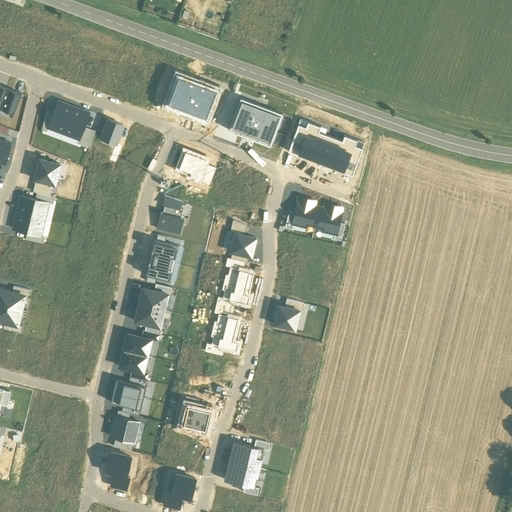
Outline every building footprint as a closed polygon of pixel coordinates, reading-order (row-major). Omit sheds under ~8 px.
[(206,122),(219,89),(176,74),(164,106),(206,122)] [(0,108),(1,109),(9,89),(0,85),(0,108)] [(21,93),(9,89),(1,109),(13,113),(21,93)] [(240,97),(228,130),(269,146),(282,113),(240,97)] [(63,134),(73,107),(58,101),(53,113),(48,128),(63,134)] [(79,140),(84,127),(90,113),(73,107),(63,134),(79,140)] [(47,132),(48,128),(53,113),(47,110),(42,130),(47,132)] [(320,126),(300,119),(288,151),(308,159),(309,157),(333,166),(332,168),(352,175),(364,143),(344,135),(342,140),(318,131),(320,126)] [(123,126),(108,120),(101,138),(116,144),(123,126)] [(78,144),(89,148),(95,131),(84,127),(79,140),(78,144)] [(137,131),(132,145),(127,158),(143,164),(154,137),(137,131)] [(0,162),(5,164),(10,143),(0,140),(0,162)] [(125,143),(119,159),(126,162),(127,158),(132,145),(125,143)] [(116,144),(110,160),(115,162),(121,146),(116,144)] [(200,180),(207,163),(208,159),(184,150),(177,168),(189,173),(188,176),(200,180)] [(36,180),(53,184),(55,185),(60,164),(39,159),(34,180),(36,180)] [(200,180),(210,184),(216,167),(207,163),(200,180)] [(37,193),(50,196),(53,184),(36,180),(33,192),(37,193)] [(50,196),(37,193),(35,200),(49,203),(52,204),(54,197),(50,196)] [(165,205),(179,208),(181,201),(164,194),(162,204),(165,205)] [(45,219),(49,203),(35,200),(21,196),(16,213),(45,219)] [(292,224),(293,224),(306,227),(306,224),(315,226),(319,207),(314,206),(315,202),(298,198),(295,212),(292,224)] [(319,207),(315,226),(323,228),(322,231),(335,234),(336,234),(339,222),(342,208),(325,204),(324,208),(319,207)] [(165,205),(162,213),(181,218),(183,209),(179,208),(165,205)] [(292,229),(293,224),(292,224),(295,212),(289,211),(285,228),(292,229)] [(45,219),(16,213),(12,229),(27,233),(41,236),(45,219)] [(179,234),(183,218),(181,218),(162,213),(160,213),(157,228),(179,234)] [(235,233),(244,235),(246,225),(233,220),(230,232),(235,234),(235,233)] [(345,224),(339,222),(336,234),(335,234),(333,239),(341,241),(345,224)] [(41,236),(27,233),(26,240),(43,244),(44,237),(41,236)] [(232,252),(248,256),(251,256),(255,238),(244,235),(235,233),(235,234),(230,251),(232,252)] [(173,263),(177,246),(165,243),(156,241),(154,240),(150,258),(173,263)] [(245,262),(246,262),(248,256),(232,252),(231,259),(245,262)] [(168,281),(173,263),(150,258),(146,275),(147,276),(156,278),(168,281)] [(229,267),(243,270),(245,262),(231,259),(227,258),(225,266),(229,267)] [(225,273),(223,282),(250,288),(254,274),(249,273),(250,271),(243,270),(229,267),(227,274),(225,273)] [(224,290),(222,297),(222,298),(235,301),(248,304),(250,295),(249,295),(250,288),(223,282),(221,290),(224,290)] [(156,284),(154,291),(167,294),(170,294),(171,287),(156,284)] [(12,292),(25,295),(28,296),(30,290),(13,286),(12,292)] [(139,304),(163,310),(167,294),(154,291),(143,288),(139,304)] [(0,305),(21,310),(25,295),(12,292),(0,289),(0,305)] [(216,304),(233,308),(235,301),(222,298),(222,297),(218,296),(216,304)] [(299,310),(302,311),(304,303),(286,299),(284,307),(299,310)] [(163,310),(139,304),(135,321),(146,323),(159,326),(163,310)] [(218,313),(231,316),(233,308),(216,304),(214,313),(218,314),(218,313)] [(0,321),(5,322),(17,325),(21,310),(0,305),(0,321)] [(294,329),(299,310),(284,307),(278,305),(274,324),(275,325),(294,329)] [(214,320),(212,328),(239,335),(242,321),(238,320),(238,318),(231,316),(218,313),(218,314),(216,321),(214,320)] [(5,322),(3,329),(21,333),(22,327),(17,325),(5,322)] [(146,323),(144,330),(160,334),(162,327),(159,326),(146,323)] [(238,341),(239,335),(212,328),(210,336),(212,337),(211,344),(224,348),(236,351),(238,342),(238,341)] [(143,330),(141,337),(151,339),(151,340),(159,342),(160,334),(144,330),(143,330)] [(147,356),(151,340),(151,339),(141,337),(127,333),(123,350),(147,356)] [(222,355),(224,348),(211,344),(206,343),(204,351),(222,355)] [(143,372),(147,356),(123,350),(119,367),(132,370),(143,372)] [(198,374),(221,380),(226,362),(202,355),(198,374)] [(143,372),(132,370),(130,376),(147,380),(149,373),(143,372)] [(221,380),(198,374),(193,391),(217,398),(221,380)] [(116,379),(113,391),(143,398),(146,386),(116,379)] [(0,404),(7,406),(10,392),(3,390),(0,389),(0,404)] [(140,409),(143,398),(113,391),(110,402),(140,409)] [(186,402),(198,406),(200,399),(185,396),(184,402),(186,402)] [(186,402),(183,414),(209,420),(212,409),(198,406),(186,402)] [(117,416),(128,419),(130,413),(118,410),(117,416)] [(209,420),(183,414),(180,425),(193,428),(206,431),(209,420)] [(116,438),(133,442),(136,429),(138,429),(140,422),(128,419),(117,416),(114,416),(109,436),(116,438)] [(191,434),(193,428),(180,425),(178,424),(177,431),(191,434)] [(114,446),(131,450),(133,442),(116,438),(114,446)] [(178,450),(200,455),(203,444),(181,438),(178,450)] [(255,439),(254,446),(264,449),(268,450),(269,443),(255,439)] [(233,441),(228,461),(259,468),(264,449),(254,446),(233,441)] [(200,455),(178,450),(175,461),(197,466),(200,455)] [(106,472),(113,474),(110,486),(126,490),(129,477),(126,476),(130,457),(111,452),(106,472)] [(228,461),(224,480),(244,485),(255,488),(259,468),(228,461)] [(163,505),(179,509),(182,496),(190,498),(195,479),(175,474),(170,493),(166,492),(163,505)] [(255,488),(244,485),(243,492),(257,495),(259,489),(255,488)]
